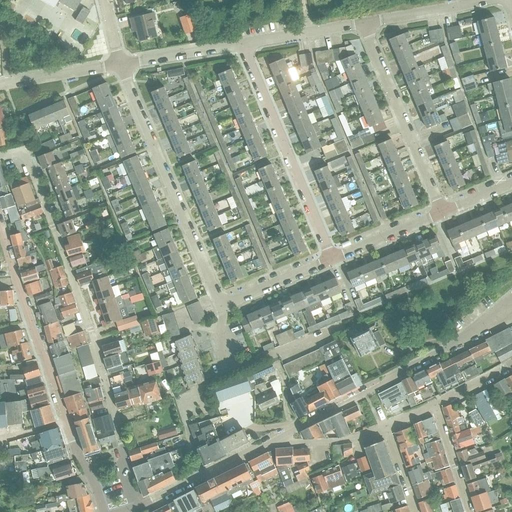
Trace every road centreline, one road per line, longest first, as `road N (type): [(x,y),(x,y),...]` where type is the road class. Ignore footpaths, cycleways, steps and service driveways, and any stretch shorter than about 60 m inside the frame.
road 1 (residential): [(139,506),(97,349),(28,156),(0,154)]
road 2 (residential): [(101,511),(0,223)]
road 3 (residential): [(268,443),(510,315)]
road 4 (residential): [(222,305),(120,62)]
road 5 (residential): [(240,43),(331,258)]
road 6 (residential): [(443,212),(363,22)]
road 7 (residential): [(139,506),(268,443)]
road 8 (unknown): [(338,325),(222,375)]
road 9 (residential): [(240,43),(363,22)]
road 10 (residential): [(0,86),(120,62)]
road 11 (residential): [(363,22),(483,0)]
road 12 (residential): [(120,62),(240,43)]
road 13 (residential): [(331,258),(443,212)]
